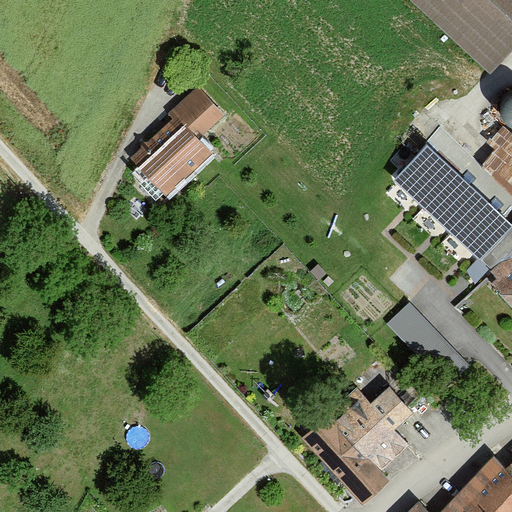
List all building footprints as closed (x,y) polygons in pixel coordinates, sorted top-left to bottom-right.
[(511,0),(414,0),(491,72),(511,49),(511,0)] [(202,85),(171,111),(176,116),(133,154),(168,194),(215,152),(201,137),(227,114),(202,85)] [(511,128),(506,123),(478,153),(445,122),(395,175),(494,267),(497,264),(503,271),(495,280),(511,297),(511,128)] [(446,377),(467,358),(412,297),(391,316),(446,377)] [(305,436),(366,502),(392,479),(378,464),(408,439),(397,426),(416,410),(391,382),(373,398),(366,390),(335,416),(331,412),(305,436)] [(437,511),(420,498),(408,511),(511,511),(511,462),(510,465),(497,452),(438,511),(437,511)]
